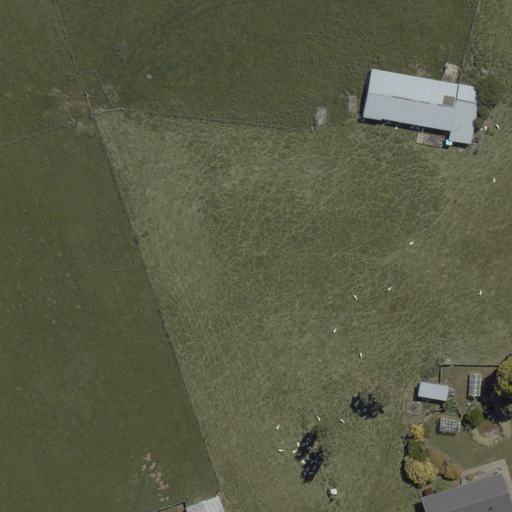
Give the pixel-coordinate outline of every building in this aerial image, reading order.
[(444,62),(442,76),(369,64),(361,116),(448,127),(446,139),(471,142),(481,81),(457,77),(459,64),(444,62)] [(487,368),(469,368),(469,394),(486,395),(487,368)] [(450,377),(416,373),(414,393),(448,397),(450,377)] [(511,511),(501,468),(420,488),(425,511),(511,511)] [(226,511),(219,489),(185,498),(185,499),(188,511),(226,511)]
